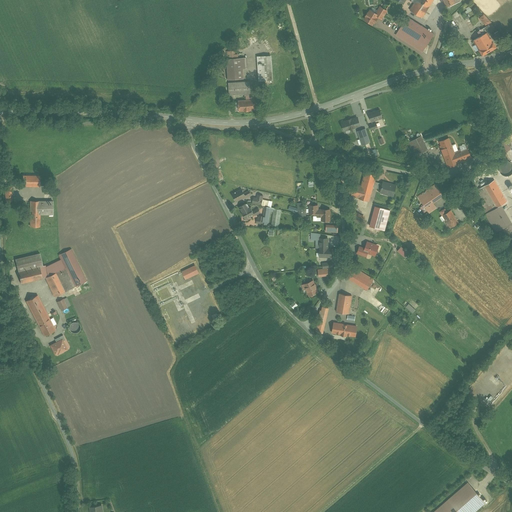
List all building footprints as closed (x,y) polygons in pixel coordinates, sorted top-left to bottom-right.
[(419,0),(415,3),(410,10),(423,18),(430,6),(433,0),(419,0)] [(387,11),(381,7),(376,14),(379,15),(378,16),(382,19),(387,11)] [(368,13),(366,16),(367,16),(365,19),(373,24),(375,21),(375,22),(377,19),(377,18),(378,16),(379,15),(376,14),(371,10),(369,13),(368,13)] [(491,22),(484,15),(480,18),(486,24),(491,22)] [(434,34),(407,17),(400,28),(427,45),(434,34)] [(489,25),(484,28),(487,33),(488,32),(489,34),(493,31),(489,25)] [(427,45),(400,28),(396,35),(423,52),(427,45)] [(487,33),(484,28),(478,32),(480,34),(472,38),(474,40),(483,55),(497,47),(489,34),(488,32),(487,33)] [(258,55),(259,80),(271,80),(270,55),(258,55)] [(245,57),(227,58),(228,79),(243,79),(243,69),(245,68),(245,57)] [(254,81),(229,83),(230,95),(249,93),(254,93),(255,93),(254,81)] [(250,99),(239,100),(239,111),(246,111),(256,110),(255,99),(250,99)] [(380,110),(369,113),(372,121),(383,118),(380,110)] [(352,119),(347,120),(342,122),(343,125),(343,126),(343,129),(345,129),(345,130),(360,125),(358,118),(352,119)] [(366,129),(358,131),(363,145),(370,142),(366,129)] [(511,149),(499,135),(494,139),(506,153),(511,149)] [(421,136),(407,143),(414,157),(428,150),(421,136)] [(449,138),(440,141),(443,149),(442,149),(444,156),(454,152),(449,138)] [(454,152),(444,156),(449,167),(460,163),(460,162),(472,158),(467,147),(454,152)] [(439,162),(429,160),(427,169),(438,170),(439,162)] [(509,161),(507,161),(505,161),(503,162),(502,163),(500,165),(500,167),(499,169),(500,171),(500,172),(502,174),(503,175),(505,176),(507,176),(509,176),(511,175),(511,174),(511,162),(509,161)] [(362,186),(353,183),(349,195),(359,198),(370,201),(374,186),(375,182),(377,175),(366,173),(362,186)] [(41,176),(23,175),(23,185),(40,186),(41,176)] [(495,180),(478,190),(485,202),(491,211),(498,207),(507,201),(495,180)] [(397,185),(383,181),(383,184),(375,182),(374,186),(382,188),(381,192),(381,191),(389,193),(389,194),(394,195),(397,185)] [(436,185),(419,197),(430,212),(437,207),(431,200),(441,193),(436,185)] [(242,189),(233,194),(237,201),(246,197),(251,195),(249,191),(244,193),(242,189)] [(263,196),(258,194),(257,200),(254,199),(253,203),(262,205),(263,199),(263,196)] [(273,201),(263,199),(262,205),(267,207),(267,206),(271,207),(273,201)] [(54,201),(31,201),(31,212),(40,212),(40,214),(53,214),(54,201)] [(498,207),(491,211),(485,202),(481,204),(496,229),(507,223),(498,207)] [(248,208),(246,204),(240,207),(242,211),(246,219),(255,214),(255,215),(261,212),(258,208),(253,211),(251,207),(248,208)] [(267,210),(265,210),(264,216),(260,216),(260,219),(257,219),(257,223),(263,223),(263,224),(269,224),(271,207),(267,206),(267,207),(262,205),(261,205),(267,207),(267,210)] [(318,205),(310,205),(310,213),(318,213),(318,217),(322,217),(322,220),(330,220),(331,209),(318,209),(318,205)] [(391,210),(375,206),(370,225),(385,230),(391,210)] [(476,219),(467,206),(462,209),(472,222),(476,219)] [(452,211),(448,213),(446,210),(441,212),(451,228),(459,223),(452,211)] [(40,212),(31,212),(31,226),(40,226),(40,214),(40,212)] [(364,219),(351,212),(348,217),(361,224),(364,219)] [(511,224),(511,223),(503,229),(511,244),(511,224)] [(368,229),(366,233),(374,238),(376,233),(368,229)] [(321,238),(320,238),(320,240),(320,248),(328,248),(328,238),(321,238)] [(378,245),(368,242),(366,249),(365,251),(368,252),(375,255),(378,245)] [(366,249),(360,247),(358,253),(366,256),(368,252),(365,251),(366,249)] [(87,281),(72,248),(59,255),(64,265),(62,266),(63,269),(66,268),(75,287),(87,281)] [(328,248),(320,248),(320,253),(324,253),(323,257),(332,257),(332,248),(328,248)] [(40,253),(16,259),(19,271),(40,266),(43,266),(40,253)] [(195,265),(183,271),(186,279),(199,273),(195,265)] [(19,271),(21,283),(43,278),(40,266),(19,271)] [(329,275),(328,267),(323,268),(318,269),(319,276),(329,275)] [(374,279),(353,267),(347,277),(368,290),(374,279)] [(63,269),(57,272),(66,291),(75,287),(66,268),(63,269)] [(66,291),(57,272),(46,277),(55,296),(66,291)] [(314,281),(305,284),(309,296),(318,292),(314,281)] [(38,295),(27,301),(39,324),(50,319),(38,295)] [(359,297),(340,295),(337,312),(349,314),(349,311),(356,312),(359,297)] [(63,299),(58,302),(62,310),(67,307),(63,299)] [(406,307),(413,313),(416,310),(409,304),(406,307)] [(328,308),(322,307),(317,332),(323,333),(328,308)] [(405,316),(404,316),(403,316),(402,316),(401,316),(400,316),(399,317),(398,318),(398,319),(397,320),(397,321),(397,322),(397,323),(397,324),(398,325),(399,326),(399,327),(400,327),(401,328),(403,328),(404,328),(405,328),(406,327),(407,327),(407,326),(408,326),(408,325),(409,324),(409,323),(409,322),(409,320),(408,319),(408,318),(407,318),(406,317),(405,316)] [(39,324),(45,335),(55,330),(50,319),(39,324)] [(74,322),(73,322),(72,323),(71,323),(71,324),(70,325),(70,326),(70,327),(70,329),(70,330),(71,330),(71,331),(72,332),(73,332),(74,333),(75,333),(76,333),(77,333),(79,332),(80,331),(80,330),(81,330),(81,329),(81,328),(81,327),(81,326),(81,325),(80,324),(80,323),(79,323),(78,322),(77,322),(76,322),(75,322),(74,322)] [(357,326),(335,323),(333,332),(342,334),(347,335),(356,336),(357,326)] [(57,342),(51,345),(56,354),(59,352),(59,353),(67,349),(63,341),(63,340),(62,340),(57,342)] [(469,483),(435,511),(473,511),(485,502),(469,483)]
